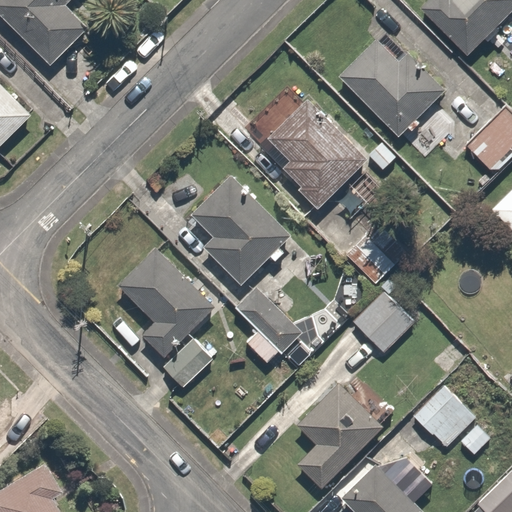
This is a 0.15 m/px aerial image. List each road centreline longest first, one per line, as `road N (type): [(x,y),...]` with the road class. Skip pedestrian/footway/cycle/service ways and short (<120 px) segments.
road 1 (residential): [(0,255),(251,0)]
road 2 (residential): [(0,293),(202,502)]
